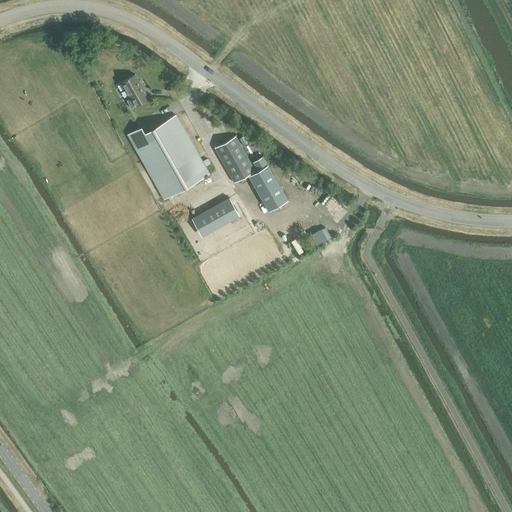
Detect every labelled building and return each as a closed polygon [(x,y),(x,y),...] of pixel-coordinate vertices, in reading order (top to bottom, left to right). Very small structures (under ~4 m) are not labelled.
[(121,82),(130,98),(127,100),(130,106),(143,98),(140,93),(145,90),(140,80),(139,81),(135,74),(121,82)] [(128,134),(164,199),(209,173),(176,115),(145,132),(141,127),(128,134)] [(214,147),(234,182),(255,170),(235,135),(214,147)] [(248,176),(269,211),(289,200),(263,156),(253,162),(258,170),(248,176)] [(231,195),(240,214),(244,212),(236,193),(231,195)] [(191,218),(201,237),(240,215),(229,197),(191,218)]
